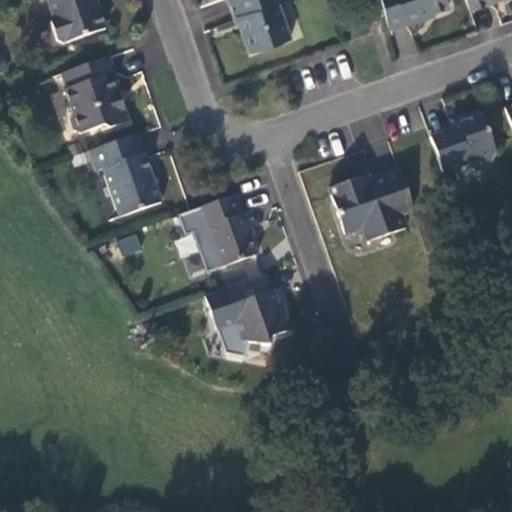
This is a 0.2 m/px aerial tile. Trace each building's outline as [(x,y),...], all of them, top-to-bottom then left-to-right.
[(42,0),(43,0),(50,4),(54,15),(51,24),(59,43),(64,45),(107,30),(100,9),(97,10),(93,0),(42,0)] [(290,0),(227,0),(235,20),(240,18),(252,54),(292,39),(279,4),(291,0),(290,0)] [(382,0),(390,29),(407,23),(408,25),(427,19),(426,16),(451,7),(448,0),(382,0)] [(466,0),(470,11),(500,0),(466,0)] [(115,75),(109,58),(63,75),(68,89),(66,90),(73,113),(70,120),(75,134),(79,135),(103,127),(108,130),(127,124),(117,95),(119,94),(113,76),(115,75)] [(450,130),(429,137),(441,172),(476,161),(481,164),(493,160),(497,153),(482,111),(458,120),(460,127),(450,130)] [(460,127),(458,120),(447,123),(450,130),(460,127)] [(161,204),(136,135),(86,153),(95,174),(102,172),(119,220),(161,204)] [(360,186),(358,179),(330,188),(344,234),(362,228),(367,242),(406,229),(401,215),(413,211),(400,173),(369,183),(360,186)] [(367,176),(358,179),(360,186),(369,183),(367,176)] [(237,197),(195,211),(210,251),(217,249),(225,269),(258,258),(248,232),(257,229),(251,213),(243,215),(237,197)] [(134,233),(116,241),(123,257),(141,249),(134,233)] [(191,276),(204,270),(197,252),(183,258),(191,276)] [(248,300),(242,284),(204,296),(212,316),(218,314),(223,329),(237,325),(243,344),(270,349),(271,338),(288,331),(282,303),(275,305),(272,292),(248,300)]
